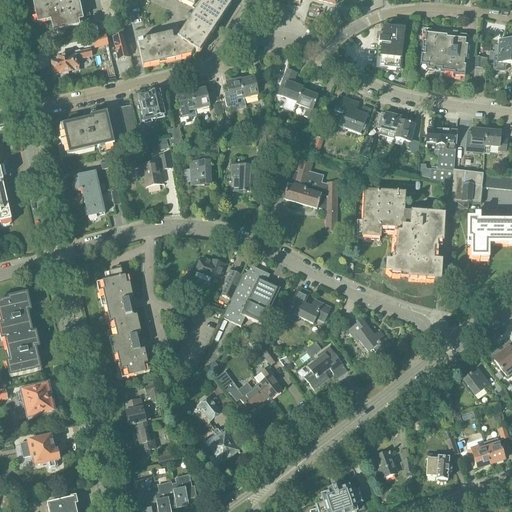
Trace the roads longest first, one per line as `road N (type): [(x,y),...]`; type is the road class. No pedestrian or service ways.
road 1 (residential): [(445,350),(421,320),(255,242),(210,230),(147,231),(55,257)]
road 2 (tertiary): [(109,511),(55,257)]
road 3 (residential): [(511,110),(398,96),(319,48)]
road 4 (residential): [(319,48),(379,15),(430,8),(511,16)]
road 5 (secondary): [(312,454),(445,350)]
road 6 (tertiary): [(55,257),(21,111)]
road 7 (residential): [(21,111),(142,81)]
